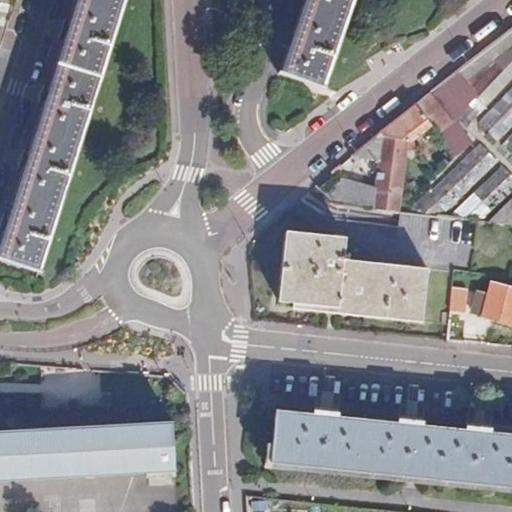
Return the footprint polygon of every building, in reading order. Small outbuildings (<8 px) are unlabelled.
[(122,0),(75,0),(45,98),(0,241),(0,261),(38,272),(122,0)] [(305,0),(281,74),(324,88),(353,0),(305,0)] [(511,76),(511,31),(510,30),(489,46),(422,100),(458,134),(511,76)] [(511,122),(511,86),(476,125),(493,141),(511,122)] [(297,97),(282,92),(279,102),(294,107),(297,97)] [(433,130),(413,106),(379,134),(383,139),(414,144),(433,130)] [(511,132),(499,146),(511,159),(511,132)] [(383,139),(379,134),(370,140),(350,157),(357,164),(382,144),(383,139)] [(335,205),(397,212),(406,151),(414,144),(383,139),(382,144),(376,193),(360,191),(343,163),(334,170),(315,187),(335,205)] [(410,214),(443,218),(496,162),(476,144),(410,214)] [(482,222),(498,205),(511,190),(511,177),(501,167),(452,219),(482,222)] [(482,222),(511,226),(511,207),(498,205),(482,222)] [(346,238),(285,232),(277,301),(292,303),(291,309),(421,322),(428,269),(344,259),(346,238)] [(488,296),(491,286),(483,283),(480,294),(488,296)] [(511,290),(492,284),(491,286),(488,296),(480,294),(479,293),(472,312),(511,325),(511,290)] [(446,340),(463,342),(468,288),(451,286),(446,340)] [(327,379),(316,378),(312,414),(324,415),(327,379)] [(412,388),(401,386),(396,423),(408,424),(412,388)] [(475,430),(478,394),(467,393),(462,430),(475,430)] [(511,437),(475,434),(475,430),(462,430),(462,433),(408,428),(408,424),(396,423),(396,427),(323,420),(324,415),(312,414),(312,418),(275,415),(270,466),(511,489),(511,437)] [(0,479),(175,469),(171,423),(0,432),(0,479)]
